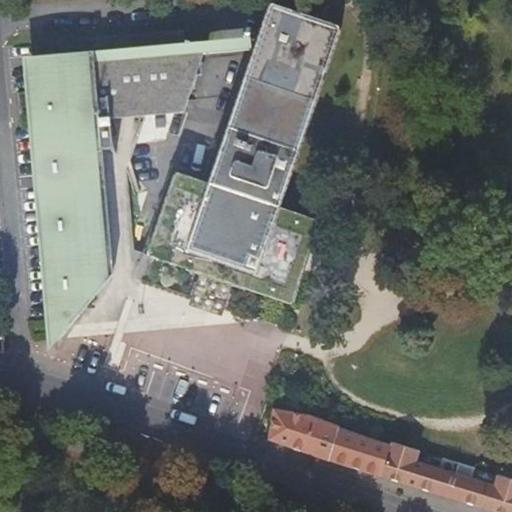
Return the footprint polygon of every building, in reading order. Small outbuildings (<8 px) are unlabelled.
[(179,174),(150,256),(202,274),(237,286),(294,305),(322,222),(281,208),(296,164),(342,29),(274,8),(264,39),(259,52),(213,186),(179,174)] [(119,120),(147,117),(193,113),(197,99),(189,100),(203,57),(259,52),(264,39),(208,43),(185,45),(184,33),(115,38),(116,51),(114,51),(119,120)] [(115,155),(115,149),(113,149),(110,121),(119,120),(114,51),(61,56),(61,54),(35,54),(60,339),(86,310),(91,303),(96,303),(95,298),(115,276),(104,153),(111,152),(115,155)] [(147,117),(119,120),(110,121),(113,149),(115,149),(127,148),(129,172),(147,117)] [(228,309),(237,286),(202,274),(194,297),(228,309)] [(274,410),(270,440),(331,460),(341,427),(309,416),(303,415),(274,410)] [(389,444),(341,427),(331,460),(381,476),(389,444)] [(390,442),(389,444),(381,476),(448,497),(498,511),(511,511),(511,480),(498,476),(494,487),(468,479),(472,467),(468,466),(443,459),(439,470),(415,462),(418,452),(390,442)]
